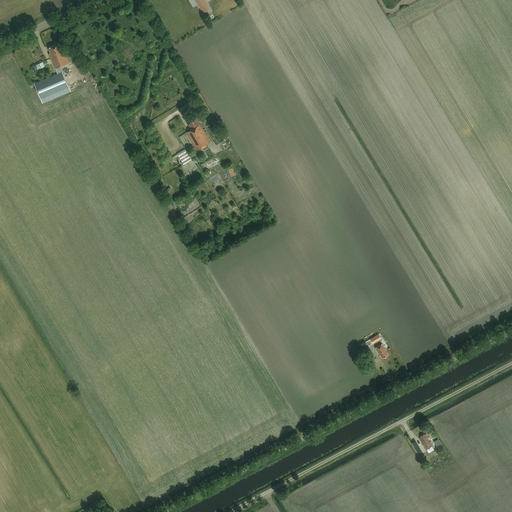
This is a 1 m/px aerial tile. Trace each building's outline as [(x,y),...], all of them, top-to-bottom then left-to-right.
[(203,0),(197,0),(196,1),(201,10),(202,9),(204,12),(208,9),(206,6),(207,5),(203,0)] [(34,84),(42,103),(70,92),(60,67),(69,63),(63,48),(59,50),(57,45),(48,49),(49,52),(58,74),(34,84)] [(188,125),(190,129),(186,132),(197,151),(211,143),(200,124),(200,125),(197,119),(190,123),(191,124),(188,125)] [(216,126),(210,129),(215,138),(217,137),(216,135),(219,133),(216,126)] [(177,153),(184,164),(192,159),(186,148),(177,153)] [(204,164),(207,170),(222,163),(219,157),(204,164)] [(379,335),(370,340),(373,344),(381,339),(379,335)] [(375,348),(380,356),(382,359),(388,355),(382,344),(375,348)] [(426,450),(433,446),(431,442),(430,442),(428,439),(428,438),(426,434),(425,435),(424,434),(420,436),(421,438),(420,439),(426,450)]
